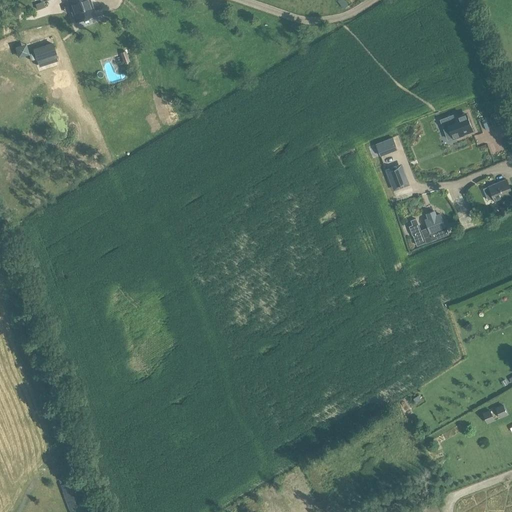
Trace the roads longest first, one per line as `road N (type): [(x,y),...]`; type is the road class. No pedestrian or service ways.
road 1 (unclassified): [(94,93),(108,114),(128,116),(289,17)]
road 2 (unclassified): [(511,119),(466,0)]
